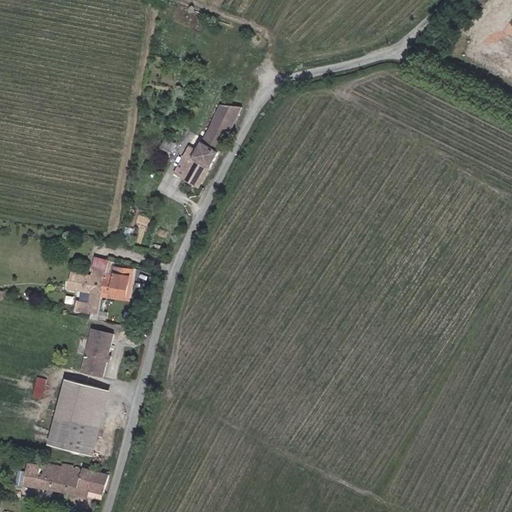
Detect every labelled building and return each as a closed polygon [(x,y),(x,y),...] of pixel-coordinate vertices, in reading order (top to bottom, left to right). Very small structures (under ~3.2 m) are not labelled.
[(200,188),(238,113),(218,111),(200,147),(193,143),(179,170),(187,174),(184,179),(200,188)] [(166,143),(159,156),(168,160),(175,147),(166,143)] [(111,273),(113,261),(97,258),(95,270),(111,273)] [(110,275),(106,295),(130,299),(135,271),(121,268),(119,276),(110,275)] [(110,275),(111,273),(95,270),(93,278),(74,275),(72,290),(95,294),(93,306),(80,303),(78,312),(101,317),(106,295),(110,275)] [(145,309),(133,305),(129,317),(141,321),(145,309)] [(115,333),(94,328),(84,371),(105,376),(109,360),(110,354),(115,333)] [(92,457),(111,391),(68,380),(50,447),(92,457)] [(27,484),(69,492),(75,468),(75,465),(62,463),(62,464),(47,461),(44,475),(43,475),(44,468),(42,465),(32,463),(27,484)] [(96,472),(75,468),(69,492),(103,499),(108,474),(98,472),(96,472)]
